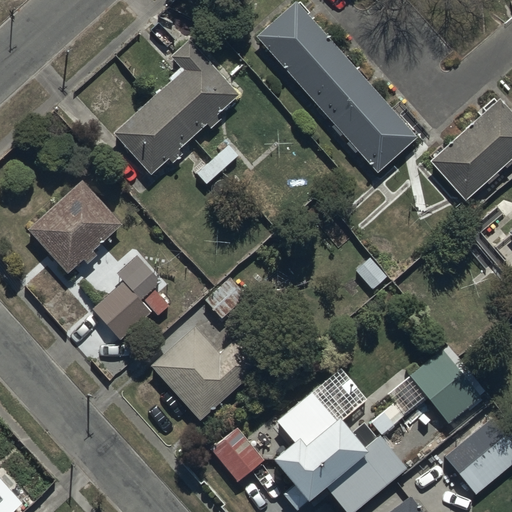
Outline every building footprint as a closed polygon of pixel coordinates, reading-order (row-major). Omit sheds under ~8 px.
[(416,143),(294,5),(254,39),(377,178),(416,143)] [(238,98),(189,44),(170,62),(182,74),(114,137),(150,176),(167,160),(172,165),(181,157),(178,153),(205,129),(209,133),(223,120),(219,116),(238,98)] [(481,109),(485,114),(429,163),(465,204),(486,185),(488,187),(498,178),(496,176),(504,169),(506,171),(511,165),(511,115),(500,102),(498,104),(493,99),(481,109)] [(237,159),(227,147),(196,174),(207,186),(237,159)] [(84,184),(26,231),(65,278),(82,265),(86,269),(98,259),(93,252),(121,229),(84,184)] [(159,284),(135,258),(115,276),(123,284),(98,306),(127,338),(154,314),(156,316),(168,306),(153,290),(159,284)] [(152,369),(198,420),(202,423),(260,369),(235,342),(218,357),(194,331),(152,369)] [(448,346),(408,378),(448,427),(481,400),(479,398),(485,393),(448,346)] [(395,405),(371,425),(381,437),(407,417),(400,408),(408,401),(399,389),(389,397),(395,405)] [(279,424),(294,443),(269,465),(291,489),(282,498),(294,511),(298,511),(306,505),(309,509),(326,494),(341,511),(359,511),(407,472),(364,425),(349,438),(311,395),(279,424)] [(511,447),(489,420),(442,458),(474,498),(511,467),(511,447)] [(211,452),(237,483),(263,462),(236,431),(211,452)] [(0,479),(0,511),(10,511),(21,503),(0,479)] [(418,511),(410,501),(394,511),(418,511)]
